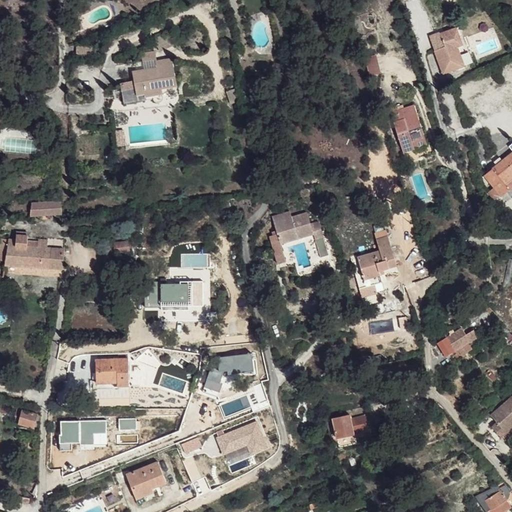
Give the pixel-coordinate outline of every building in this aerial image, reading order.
[(79,19),(71,22),(75,33),(83,29),(79,19)] [(429,36),(442,74),(464,66),(457,47),(462,45),(460,39),(464,37),(460,26),(440,33),(439,32),(429,36)] [(77,45),(76,55),(95,56),(96,45),(77,45)] [(141,54),(142,61),(157,59),(155,51),(141,54)] [(364,57),(369,75),(380,72),(375,54),(364,57)] [(133,72),(136,88),(144,87),(146,98),(152,96),(153,100),(154,101),(155,102),(157,102),(159,102),(160,102),(161,102),(163,99),(163,98),(162,94),(161,88),(177,86),(172,59),(156,61),(157,67),(158,73),(148,75),(145,70),(133,72)] [(137,93),(133,93),(135,103),(153,100),(152,96),(146,98),(144,87),(136,88),(137,93)] [(415,148),(412,141),(425,137),(414,105),(398,110),(397,107),(389,109),(403,152),(415,148)] [(116,127),(118,145),(130,144),(128,126),(116,127)] [(425,137),(412,141),(415,148),(427,144),(425,137)] [(511,188),(511,152),(502,161),(496,165),(484,175),(501,197),(509,190),(509,191),(511,188)] [(406,161),(409,170),(422,166),(419,157),(406,161)] [(409,170),(411,176),(424,172),(422,166),(409,170)] [(62,212),(61,200),(31,201),(30,214),(62,212)] [(272,217),(278,234),(278,236),(279,236),(295,231),(298,239),(314,234),(315,239),(323,237),(319,221),(311,224),(307,212),(292,217),(290,211),(272,217)] [(295,231),(279,236),(281,244),(298,239),(295,231)] [(278,234),(270,236),(274,250),(282,247),(281,244),(279,236),(278,236),(278,234)] [(376,239),(380,250),(351,258),(357,280),(380,274),(384,273),(383,269),(396,265),(388,236),(376,239)] [(114,242),(115,252),(130,250),(128,241),(114,242)] [(26,245),(8,245),(7,247),(6,259),(5,264),(63,268),(64,248),(47,247),(37,246),(26,245)] [(380,274),(357,280),(359,288),(382,281),(380,274)] [(438,343),(446,356),(457,349),(469,342),(478,337),(474,330),(466,334),(461,327),(454,332),(452,330),(448,332),(450,335),(438,343)] [(469,342),(457,349),(462,357),(474,350),(469,342)] [(96,359),(97,383),(94,383),(94,388),(98,388),(98,383),(119,382),(119,386),(129,385),(128,358),(96,359)] [(511,393),(489,414),(497,421),(500,425),(505,431),(511,425),(511,393)] [(34,426),(37,413),(22,409),(21,414),(19,417),(19,422),(34,426)] [(333,419),(335,427),(336,435),(337,438),(354,435),(354,433),(368,430),(366,417),(351,420),(350,415),(333,419)] [(500,425),(496,429),(504,439),(511,432),(511,425),(505,431),(500,425)] [(182,444),(185,454),(202,447),(198,438),(182,444)] [(126,474),(137,499),(148,494),(147,490),(150,489),(151,491),(153,490),(154,494),(158,492),(156,487),(167,483),(158,461),(126,474)] [(474,496),(485,511),(504,511),(509,509),(504,502),(507,500),(511,491),(505,484),(500,488),(498,484),(474,496)] [(148,494),(137,499),(139,504),(154,498),(154,499),(160,497),(158,492),(154,494),(153,490),(151,491),(150,489),(147,490),(148,494)]
